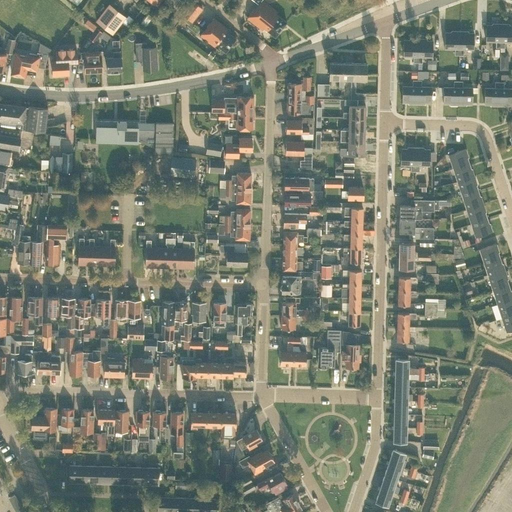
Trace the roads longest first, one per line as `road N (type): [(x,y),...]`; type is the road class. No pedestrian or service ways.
road 1 (residential): [(377,400),(384,124)]
road 2 (unclassified): [(271,65),(136,92),(0,89)]
road 3 (residential): [(0,398),(20,390),(261,396)]
road 4 (residential): [(263,287),(271,65)]
road 5 (residential): [(511,217),(480,130),(384,124)]
road 6 (residential): [(263,287),(126,284)]
road 7 (residential): [(327,511),(261,396)]
road 8 (residential): [(126,284),(0,281)]
